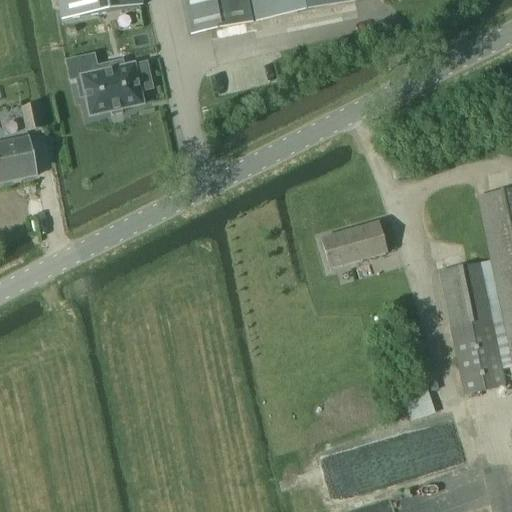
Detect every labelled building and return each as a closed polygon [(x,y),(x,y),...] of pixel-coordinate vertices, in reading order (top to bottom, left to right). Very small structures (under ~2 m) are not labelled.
[(148,12),(145,0),(58,0),(65,30),(148,12)] [(181,0),(189,37),(253,24),(247,0),(181,0)] [(250,0),(256,24),(356,3),(354,0),(250,0)] [(76,83),(80,100),(85,99),(89,118),(142,107),(139,94),(152,91),(146,65),(133,68),(133,67),(114,71),(113,65),(95,69),(96,75),(80,79),(81,82),(76,83)] [(37,106),(19,110),(24,135),(42,131),(37,106)] [(238,109),(240,116),(247,113),(245,106),(238,109)] [(28,139),(11,142),(0,144),(0,184),(36,177),(28,139)] [(511,370),(511,189),(475,197),(489,262),(438,272),(464,397),(506,388),(503,372),(511,370)] [(386,255),(377,224),(320,240),(329,271),(386,255)]
